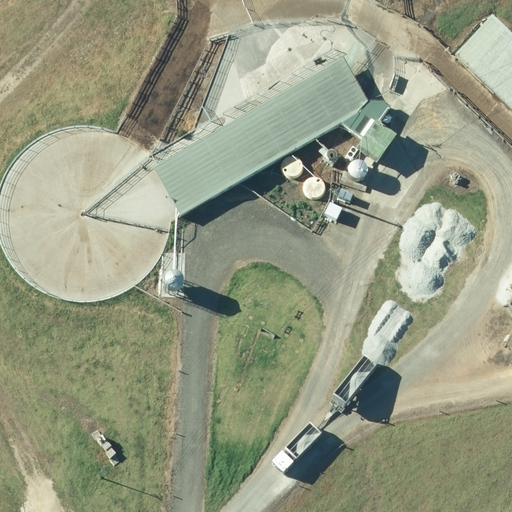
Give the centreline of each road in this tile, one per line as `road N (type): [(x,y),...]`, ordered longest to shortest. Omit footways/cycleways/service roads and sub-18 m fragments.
road 1 (track): [(263,511),(299,480),(380,64)]
road 2 (track): [(511,159),(380,64),(223,29),(180,0)]
